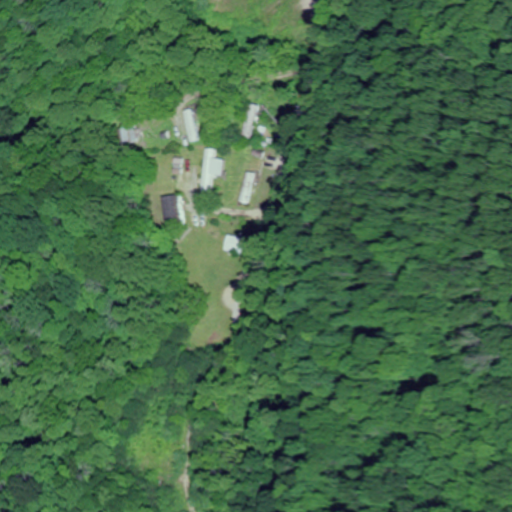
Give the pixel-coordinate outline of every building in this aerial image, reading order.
[(196,141),(195,107),(184,107),(185,142),(196,141)] [(124,145),(140,143),(136,116),(120,118),(124,145)] [(198,199),(206,199),(208,174),(220,175),(221,159),(210,158),(211,149),(202,148),(198,199)] [(237,203),(247,204),(254,174),(244,172),(237,203)] [(180,227),(179,195),(161,196),(162,227),(180,227)] [(221,250),(243,256),(248,241),(226,234),(221,250)]
